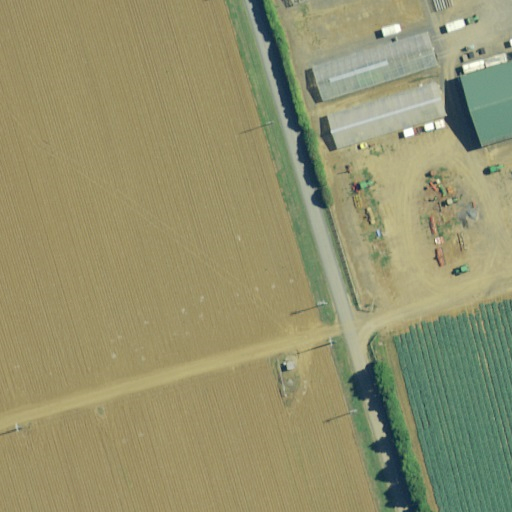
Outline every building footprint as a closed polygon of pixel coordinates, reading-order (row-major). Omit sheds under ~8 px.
[(356,0),(299,17),(310,52),(426,17),(421,0),(356,0)] [(314,66),(324,99),(438,64),(427,30),(314,66)] [(511,57),(464,73),(488,148),(511,140),(511,57)] [(327,116),(337,149),(451,114),(440,81),(327,116)] [(460,129),(344,164),(354,198),(471,162),(460,129)] [(511,199),(511,163),(488,171),(498,204),(511,199)] [(475,177),(358,213),(368,245),(485,209),(475,177)] [(511,212),(502,216),(511,248),(511,212)] [(488,221),(371,256),(381,288),(498,253),(488,221)]
